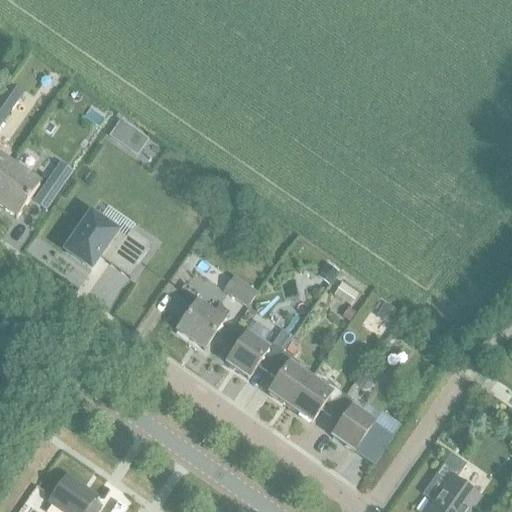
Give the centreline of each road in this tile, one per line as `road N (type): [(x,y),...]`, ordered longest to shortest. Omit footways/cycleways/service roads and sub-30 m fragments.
road 1 (residential): [(368,509),(0,254)]
road 2 (residential): [(271,511),(0,328)]
road 3 (residential): [(368,509),(476,354)]
